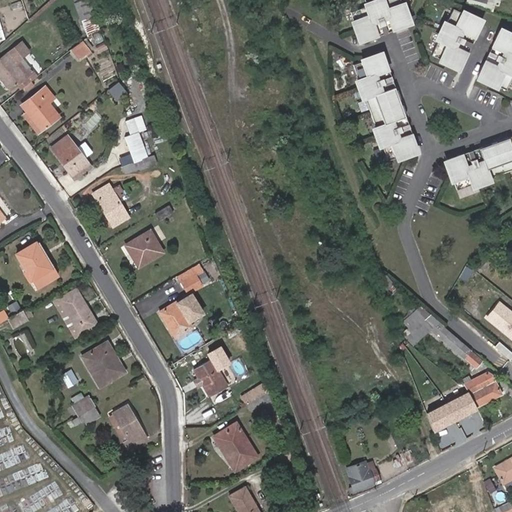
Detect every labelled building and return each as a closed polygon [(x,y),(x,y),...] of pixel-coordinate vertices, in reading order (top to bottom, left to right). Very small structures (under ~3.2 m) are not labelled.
[(50,0),(30,19),(32,21),(54,0),(50,0)] [(88,0),(73,0),(86,37),(99,27),(88,0)] [(409,24),(400,0),(378,0),(374,2),(385,33),(387,32),(382,17),(389,15),(394,30),(409,24)] [(483,9),(485,3),(472,0),(466,0),(466,2),(483,9)] [(498,6),(500,0),(485,0),(485,3),(483,9),(493,12),(494,5),(498,6)] [(385,33),(374,2),(364,5),(365,6),(350,12),(361,42),(376,36),(371,22),(377,19),(383,34),(385,33)] [(476,37),(483,22),(453,8),(446,23),(445,22),(441,31),(472,45),(473,43),(458,36),(461,30),(476,37)] [(394,30),(389,15),(382,17),(387,32),(394,30)] [(383,34),(377,19),(371,22),(376,36),(383,34)] [(476,37),(461,30),(458,36),(473,43),(476,37)] [(511,36),(498,30),(492,44),(506,51),(503,58),(489,51),(488,53),(511,64),(511,36)] [(467,54),(453,48),(456,41),(471,48),(472,45),(441,31),(437,40),(438,41),(431,55),(461,68),(467,54)] [(82,41),(89,50),(92,48),(85,39),(82,41)] [(82,41),(72,48),(79,58),(84,54),(89,50),(82,41)] [(471,48),(456,41),(453,48),(467,54),(471,48)] [(21,89),(24,86),(29,82),(37,76),(21,57),(29,52),(21,42),(0,59),(0,77),(10,89),(17,84),(21,89)] [(503,58),(506,51),(492,44),(489,51),(503,58)] [(89,50),(84,54),(88,59),(92,55),(89,50)] [(373,74),(387,68),(381,50),(359,59),(360,62),(353,65),(358,79),(357,80),(360,89),(391,78),(390,76),(375,81),(373,74)] [(505,90),(511,77),(511,64),(488,53),(487,56),(501,62),(498,69),(484,62),(478,76),(505,90)] [(498,69),(501,62),(487,56),(484,62),(498,69)] [(390,76),(387,68),(373,74),(375,81),(390,76)] [(400,102),(394,87),(379,92),(377,85),(391,80),(391,78),(360,89),(364,99),(365,98),(370,112),(400,102)] [(394,87),(391,80),(377,85),(379,92),(394,87)] [(124,93),(121,83),(112,87),(115,96),(124,93)] [(45,87),(22,105),(27,112),(29,113),(41,129),(44,127),(45,128),(50,124),(49,123),(60,115),(49,101),(53,97),(45,87)] [(405,117),(400,102),(370,112),(375,127),(374,127),(378,137),(408,126),(408,124),(393,129),(390,122),(405,117)] [(29,113),(27,112),(23,115),(37,133),(41,129),(29,113)] [(124,120),(130,135),(138,132),(132,117),(124,120)] [(408,124),(405,117),(390,122),(393,129),(408,124)] [(418,153),(412,135),(397,141),(394,133),(409,128),(408,126),(378,137),(381,146),(382,145),(387,160),(395,158),(396,161),(418,153)] [(412,135),(409,128),(394,133),(397,141),(412,135)] [(124,137),(134,162),(147,157),(141,141),(138,132),(130,135),(124,137)] [(51,148),(74,179),(90,167),(67,136),(51,148)] [(511,147),(508,137),(493,143),(504,172),(511,169),(511,147)] [(493,143),(478,148),(484,163),(477,165),(471,151),(469,151),(480,182),(490,178),(489,177),(504,172),(493,143)] [(478,148),(471,151),(477,165),(484,163),(478,148)] [(465,169),(460,155),(442,161),(450,183),(453,182),(456,189),(471,184),(471,185),(480,182),(469,151),(467,152),(473,167),(465,169)] [(467,152),(460,155),(465,169),(473,167),(467,152)] [(134,162),(122,167),(125,175),(154,164),(151,155),(147,157),(134,162)] [(112,190),(108,184),(98,189),(101,194),(95,198),(112,227),(129,217),(118,199),(112,190)] [(119,185),(112,190),(118,199),(122,197),(119,193),(122,191),(119,185)] [(98,189),(92,193),(95,198),(101,194),(98,189)] [(155,213),(159,220),(172,212),(168,205),(155,213)] [(126,245),(138,266),(162,252),(149,231),(126,245)] [(36,243),(16,254),(25,270),(31,279),(32,279),(36,287),(57,275),(52,267),(50,268),(36,243)] [(178,277),(181,282),(195,274),(197,272),(194,267),(178,277)] [(466,280),(470,273),(464,269),(460,277),(466,280)] [(25,270),(21,272),(29,284),(32,282),(31,279),(25,270)] [(181,282),(188,293),(202,286),(195,274),(181,282)] [(390,281),(385,275),(379,281),(384,287),(390,282),(390,281)] [(395,287),(390,282),(384,288),(389,293),(395,287)] [(75,290),(59,300),(79,333),(95,323),(75,290)] [(176,302),(159,312),(169,328),(171,327),(177,336),(192,327),(188,321),(183,314),(198,305),(191,294),(177,303),(176,302)] [(56,302),(76,335),(79,333),(59,300),(56,302)] [(511,311),(499,301),(485,318),(511,341),(511,311)] [(183,314),(188,321),(202,313),(198,305),(183,314)] [(430,314),(422,307),(416,311),(424,319),(429,315),(430,314)] [(27,308),(22,311),(27,320),(32,316),(27,308)] [(431,328),(424,319),(416,311),(416,310),(403,322),(408,328),(418,340),(430,329),(431,328)] [(9,319),(14,327),(27,320),(22,311),(9,319)] [(443,327),(429,315),(424,319),(431,328),(430,329),(436,335),(443,327)] [(470,350),(443,327),(436,335),(463,358),(464,357),(475,367),(481,360),(469,351),(470,350)] [(418,340),(408,328),(404,332),(406,335),(404,337),(412,345),(418,340)] [(81,356),(99,387),(121,373),(114,361),(117,360),(106,341),(81,356)] [(509,350),(499,341),(494,346),(504,355),(509,350)] [(202,384),(208,395),(227,383),(218,369),(229,362),(219,344),(205,352),(210,360),(193,370),(198,379),(202,384)] [(114,361),(121,373),(125,372),(117,360),(114,361)] [(220,369),(231,383),(238,378),(227,364),(220,369)] [(502,394),(491,374),(487,372),(471,380),(464,383),(468,390),(476,408),(502,394)] [(471,380),(469,375),(461,379),(463,381),(464,383),(471,380)] [(264,383),(254,390),(259,397),(267,391),(264,383)] [(259,397),(254,390),(242,398),(246,405),(259,397)] [(468,390),(424,412),(433,429),(476,408),(468,390)] [(250,411),(270,398),(268,391),(267,391),(259,397),(246,405),(250,411)] [(72,405),(79,415),(80,415),(94,406),(88,396),(72,405)] [(127,404),(113,412),(133,445),(146,438),(127,404)] [(79,415),(72,419),(75,425),(84,420),(86,424),(99,416),(94,406),(80,415),(79,415)] [(113,412),(109,415),(129,448),(133,445),(113,412)] [(235,422),(215,435),(225,451),(223,452),(234,470),(256,456),(235,422)] [(278,455),(283,464),(293,458),(288,450),(278,455)] [(266,462),(271,471),(283,464),(278,455),(266,462)] [(347,464),(352,490),(375,485),(370,459),(347,464)] [(376,479),(381,477),(374,459),(369,461),(376,479)] [(511,459),(496,468),(505,485),(511,480),(511,459)] [(497,491),(493,483),(488,486),(491,493),(497,491)] [(259,511),(244,487),(229,496),(238,511),(259,511)] [(438,511),(468,511),(475,509),(468,493),(436,507),(438,511)] [(505,511),(511,509),(511,505),(511,503),(501,507),(503,511),(505,511)]
